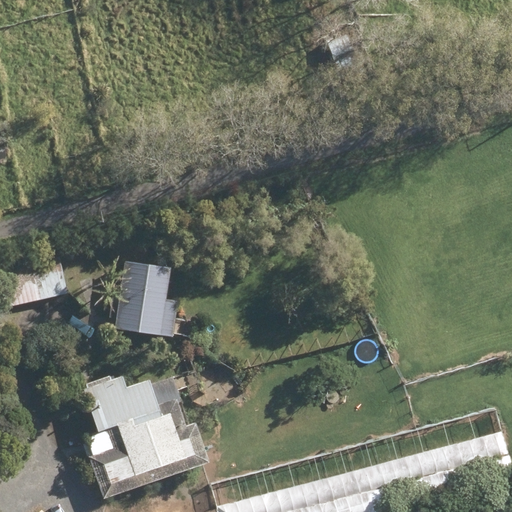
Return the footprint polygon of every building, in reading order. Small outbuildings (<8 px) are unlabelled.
[(333,0),(313,0),(317,11),(335,3),(333,0)] [(348,29),(324,37),(335,71),(359,63),(348,29)] [(0,274),(0,310),(67,297),(59,262),(0,274)] [(115,333),(170,341),(176,306),(164,304),(168,273),(123,266),(119,291),(112,290),(107,320),(117,321),(115,333)] [(89,461),(103,502),(207,467),(194,427),(183,430),(168,386),(150,391),(148,385),(124,393),(121,383),(83,396),(97,437),(87,441),(93,460),(89,461)] [(211,488),(217,511),(392,511),(511,481),(511,469),(498,414),(211,488)]
